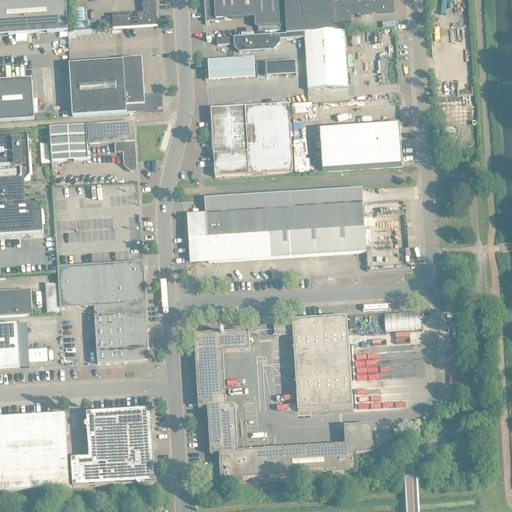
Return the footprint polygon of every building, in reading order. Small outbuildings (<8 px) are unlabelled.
[(0,0),(0,35),(69,31),(67,0),(0,0)] [(113,15),(114,28),(159,26),(157,0),(143,0),(145,13),(113,15)] [(279,0),(205,0),(207,20),(256,17),(257,27),(281,25),(279,0)] [(285,0),(288,34),(306,33),(335,31),(335,22),(335,21),(352,20),(352,17),(352,14),(356,14),(358,14),(363,13),(365,13),(368,13),(369,13),(372,13),(373,13),(378,13),(395,12),(395,10),(394,5),(394,3),(394,0),(285,0)] [(306,33),(288,34),(235,37),(236,48),(240,52),(275,50),(282,43),(281,39),(306,38),(309,91),(350,88),(346,31),(335,31),(306,33)] [(255,58),(209,61),(210,81),(256,79),(255,58)] [(137,113),(164,111),(163,96),(145,97),(145,89),(143,67),(143,59),(124,60),(125,62),(71,65),(74,117),(127,113),(137,113)] [(296,61),(266,63),(268,76),(297,74),(296,61)] [(0,121),(36,119),(33,79),(0,80),(0,121)] [(212,109),(216,177),(294,172),(290,104),(249,107),(212,109)] [(125,166),(132,171),(138,171),(135,123),(89,126),(90,145),(116,143),(116,149),(120,153),(124,153),(125,166)] [(51,128),(52,135),(53,162),(89,160),(87,126),(51,128)] [(321,131),(324,172),(404,167),(401,126),(321,131)] [(0,237),(44,235),(43,209),(36,203),(26,203),(25,184),(31,177),(29,136),(0,137),(0,237)] [(367,252),(363,189),(206,199),(210,262),(367,252)] [(143,262),(59,267),(61,309),(96,307),(99,365),(149,362),(148,333),(149,332),(150,331),(150,329),(149,327),(147,327),(143,262)] [(46,285),(48,314),(61,313),(60,286),(46,285)] [(0,317),(33,315),(32,291),(0,292),(0,317)] [(294,335),(299,411),(354,408),(348,317),(293,320),(294,325),(276,326),(276,336),(294,335)] [(0,325),(0,370),(21,369),(18,325),(18,324),(0,325)] [(227,406),(224,353),(251,351),(250,332),(226,333),(223,331),(222,331),(219,334),(195,335),(200,408),(212,407),(212,412),(209,412),(211,454),(220,454),(222,481),(358,473),(356,455),(375,454),(373,425),(345,427),(346,445),(239,452),(236,405),(227,406)] [(48,349),(30,350),(31,362),(49,361),(48,349)] [(155,474),(155,461),(151,410),(88,414),(90,458),(69,460),(66,415),(0,418),(0,492),(138,484),(140,486),(142,486),(144,484),(143,483),(150,483),(155,481),(153,475),(155,474)]
